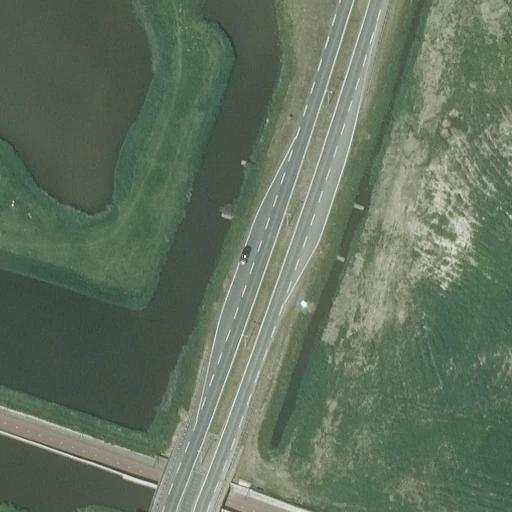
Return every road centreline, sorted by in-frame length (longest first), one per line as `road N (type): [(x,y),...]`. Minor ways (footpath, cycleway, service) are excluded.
road 1 (primary): [(344,0),(169,511)]
road 2 (primary): [(200,511),(372,0)]
